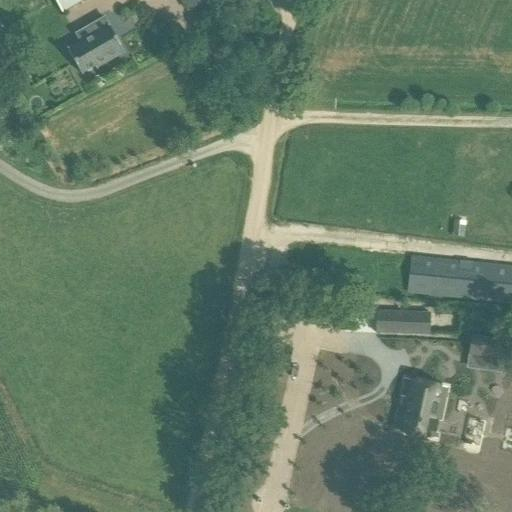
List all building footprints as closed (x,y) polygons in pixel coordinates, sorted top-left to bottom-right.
[(54,0),(63,14),(86,0),(54,0)] [(210,0),(181,0),(194,21),(215,7),(210,0)] [(230,0),(241,16),(260,2),(258,0),(230,0)] [(136,24),(139,17),(137,11),(130,10),(125,15),(128,23),(136,24)] [(124,53),(104,18),(75,34),(81,43),(67,50),(81,75),(82,74),(94,67),(96,69),(97,69),(97,68),(123,53),(123,54),(124,53)] [(2,30),(0,31),(0,70),(20,58),(2,30)] [(511,266),(304,244),(300,283),(511,305),(511,266)] [(376,311),(374,335),(430,336),(431,313),(376,311)] [(472,336),(470,356),(502,360),(505,341),(472,336)] [(263,363),(262,377),(278,379),(280,365),(263,363)] [(435,438),(446,389),(407,381),(396,430),(435,438)]
